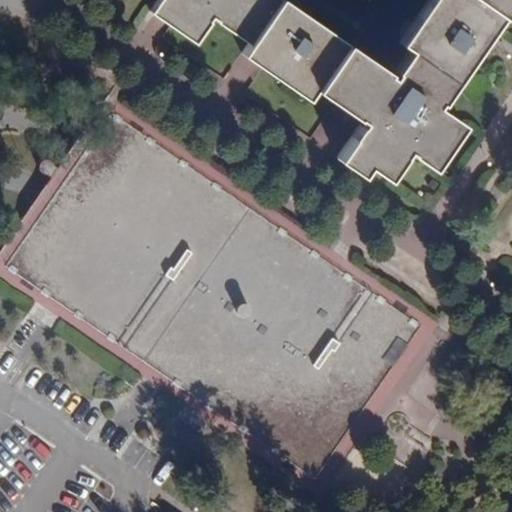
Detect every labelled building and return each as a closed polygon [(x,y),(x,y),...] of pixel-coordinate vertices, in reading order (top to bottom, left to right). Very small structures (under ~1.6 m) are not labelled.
[(184,4),(178,0),(156,0),(149,10),(170,25),(184,4)] [(511,0),(426,0),(412,21),(418,24),(402,46),(409,50),(414,54),(400,74),(395,70),(392,74),(387,71),(383,76),(363,62),(366,57),(283,0),(178,0),(184,4),(170,25),(174,20),(197,36),(211,17),(215,20),(219,14),(239,28),(236,34),(248,42),(241,53),(285,83),(289,78),(310,93),(314,88),(317,82),(339,97),(335,102),(342,107),(355,88),(375,102),(337,158),(361,174),(367,165),(381,174),(397,152),(402,155),(406,150),(431,167),(447,143),(442,139),(456,119),(436,105),(508,0),(511,0)] [(219,14),(215,20),(236,34),(239,28),(219,14)] [(174,20),(170,25),(194,41),(197,36),(174,20)] [(412,21),(397,42),(402,46),(418,24),(412,21)] [(414,54),(409,50),(395,70),(400,74),(414,54)] [(383,76),(387,71),(366,57),(363,62),(383,76)] [(289,78),(285,83),(306,99),(310,93),(289,78)] [(317,82),(314,88),(335,102),(339,97),(317,82)] [(355,88),(342,107),(362,121),(375,102),(355,88)] [(119,122),(109,115),(87,147),(90,149),(85,155),(82,154),(60,186),(63,188),(58,194),(56,192),(34,224),(37,225),(32,232),(30,231),(7,263),(17,269),(16,272),(42,290),(44,288),(50,292),(49,295),(75,313),(77,310),(83,314),(81,318),(108,336),(109,332),(116,337),(114,340),(140,358),(142,356),(152,363),(185,316),(182,314),(183,313),(169,304),(167,306),(161,301),(162,299),(150,290),(181,245),(178,243),(191,224),(207,235),(208,233),(215,237),(213,239),(239,257),(242,255),(249,259),(246,263),(256,269),(249,279),(252,281),(250,284),(277,303),(279,300),(289,306),(316,268),(312,266),(317,259),(310,254),(312,251),(285,233),(284,236),(276,231),(278,228),(252,210),(251,213),(244,208),(246,206),(219,188),(218,190),(211,185),(213,183),(187,165),(185,168),(178,163),(180,160),(154,142),(152,145),(145,140),(147,138),(121,120),(119,122)] [(442,139),(447,143),(461,122),(456,119),(442,139)] [(397,152),(381,174),(386,178),(402,155),(397,152)] [(386,355),(396,362),(419,329),(408,322),(410,319),(384,301),(382,304),(375,299),(377,296),(351,278),(349,281),(339,274),(317,307),(328,314),(325,317),(352,335),(353,332),(360,337),(358,340),(384,357),(386,355)] [(305,472),(306,470),(317,477),(339,444),(337,443),(341,436),(344,438),(348,431),(346,430),(348,427),(314,404),(312,406),(305,401),(307,398),(281,381),(279,384),(272,378),(274,376),(261,366),(252,379),(220,357),(218,359),(211,355),(213,352),(199,342),(197,345),(195,343),(175,372),(178,374),(174,378),(182,383),(180,386),(206,404),(208,402),(215,406),(213,409),(239,427),(241,425),(247,429),(246,432),(272,449),(273,447),(280,451),(278,454),(305,472)] [(386,377),(384,375),(385,373),(352,350),(350,352),(339,345),(313,384),(323,391),(321,394),(355,417),(356,415),(359,416),(366,406),(363,405),(368,398),(370,400),(386,377)]
